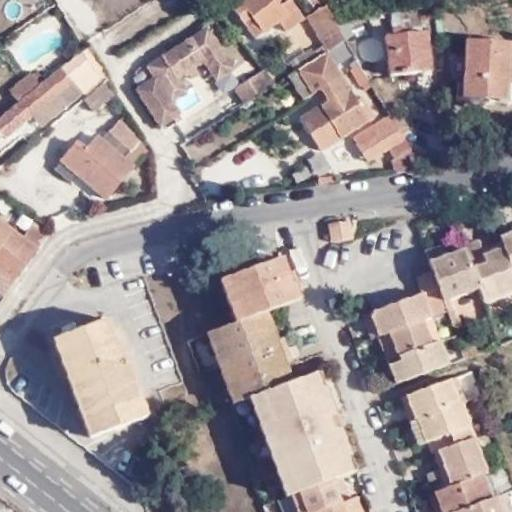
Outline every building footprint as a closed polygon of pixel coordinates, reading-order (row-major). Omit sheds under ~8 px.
[(222,0),(230,9),(255,39),(264,32),(265,33),(279,22),(285,33),(304,19),(291,0),(222,0)] [(323,2),(321,0),(302,0),(306,5),(309,3),(313,8),(323,2)] [(307,17),(328,52),(328,51),(335,47),(345,41),(325,5),(307,17)] [(26,75),(81,39),(60,6),(4,42),(26,75)] [(193,68),(204,62),(216,81),(234,69),(207,28),(147,67),(154,78),(136,90),(160,127),(180,114),(171,101),(186,91),(178,79),(188,72),(192,79),(198,75),(193,68)] [(384,37),(389,76),(431,72),(427,31),(384,37)] [(462,97),(506,100),(511,43),(467,39),(462,97)] [(345,41),(335,47),(344,61),(353,55),(345,41)] [(85,49),(0,117),(0,133),(5,139),(31,118),(40,128),(104,75),(101,70),(85,49)] [(326,102),(299,118),(319,151),(375,118),(362,95),(357,98),(329,52),(287,75),(302,100),(320,91),(326,102)] [(369,81),(356,59),(348,65),(361,86),(369,81)] [(18,101),(39,85),(28,75),(9,91),(18,101)] [(114,94),(104,82),(83,100),(93,113),(114,94)] [(411,149),(390,115),(352,139),(363,157),(368,154),(371,159),(387,149),(393,159),(411,149)] [(142,139),(118,120),(101,139),(96,136),(85,149),(76,142),(59,161),(54,171),(69,183),(76,175),(106,200),(134,166),(149,150),(139,143),(142,139)] [(368,154),(363,157),(366,162),(371,159),(368,154)] [(390,163),(394,174),(424,171),(415,155),(390,163)] [(0,248),(14,229),(0,218),(0,248)] [(353,241),(350,225),(329,228),(331,245),(348,243),(353,241)] [(0,248),(0,293),(4,297),(47,238),(30,226),(23,236),(14,229),(0,248)] [(511,235),(501,239),(504,245),(511,267),(511,235)] [(453,242),(425,252),(429,263),(458,253),(453,242)] [(480,244),(464,249),(465,250),(479,289),(484,305),(511,294),(511,267),(504,245),(487,251),(489,256),(484,258),(482,252),(480,244)] [(479,289),(465,250),(458,253),(429,263),(433,273),(444,302),(449,300),(479,289)] [(289,275),(283,260),(234,277),(237,285),(223,291),(230,310),(237,307),(244,324),(267,315),(302,302),(297,287),(300,286),(296,273),(289,275)] [(444,302),(433,273),(418,278),(424,295),(371,315),(380,338),(381,338),(426,321),(431,319),(448,313),(444,302)] [(234,277),(220,282),(223,291),(237,285),(234,277)] [(455,316),(449,300),(444,302),(448,313),(453,327),(460,326),(457,316),(455,316)] [(230,310),(236,327),(244,324),(237,307),(230,310)] [(228,366),(220,369),(227,387),(235,385),(242,404),(248,402),(261,397),(292,385),(286,366),(294,363),(286,341),(277,343),(267,315),(244,324),(236,327),(217,334),(228,366)] [(380,338),(371,315),(368,316),(362,319),(371,342),(377,340),(380,338)] [(435,344),(440,342),(431,319),(426,321),(435,344)] [(122,345),(113,321),(58,341),(95,438),(153,417),(125,344),(122,345)] [(391,361),(435,344),(426,321),(381,338),(391,361)] [(215,335),(209,337),(220,369),(228,366),(217,334),(215,335)] [(386,363),(387,362),(391,361),(381,338),(380,338),(377,340),(386,363)] [(396,385),(449,365),(440,342),(435,344),(391,361),(387,362),(396,385)] [(462,352),(465,359),(465,360),(478,356),(474,347),(462,352)] [(258,428),(264,443),(269,441),(275,456),(281,453),(297,494),(332,482),(341,478),(356,473),(340,431),(331,434),(326,422),(335,418),(319,375),(292,385),(261,397),(270,424),(258,428)] [(459,406),(461,405),(465,403),(457,380),(450,382),(459,406)] [(415,422),(459,406),(450,382),(406,398),(415,422)] [(227,387),(234,407),(242,404),(235,385),(227,387)] [(248,402),(258,428),(270,424),(261,397),(248,402)] [(401,399),(410,424),(415,422),(406,398),(401,399)] [(434,454),(474,439),(461,405),(459,406),(415,422),(410,424),(418,447),(427,443),(432,455),(434,454)] [(340,431),(335,418),(326,422),(331,434),(340,431)] [(488,475),(474,439),(434,454),(439,469),(444,468),(452,488),(484,476),(488,475)] [(264,443),(285,499),(293,496),(297,494),(281,453),(275,456),(269,441),(264,443)] [(439,469),(446,490),(452,488),(444,468),(439,469)] [(446,490),(439,469),(426,473),(433,495),(436,494),(446,490)] [(457,511),(493,499),(484,476),(452,488),(446,490),(436,494),(442,511),(457,511)] [(341,478),(332,482),(341,506),(350,503),(341,478)] [(298,511),(325,511),(341,506),(332,482),(297,494),(293,496),(298,511)] [(511,511),(511,507),(506,494),(497,497),(502,511),(511,511)] [(277,502),(279,511),(298,511),(293,496),(285,499),(277,502)] [(502,511),(497,497),(493,499),(457,511),(502,511)] [(325,511),(360,511),(356,501),(350,503),(341,506),(325,511)]
